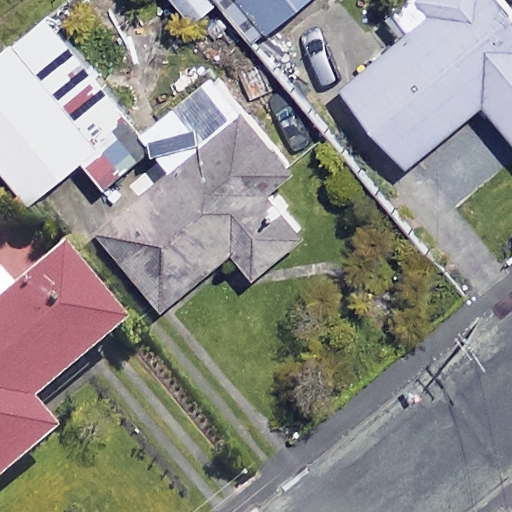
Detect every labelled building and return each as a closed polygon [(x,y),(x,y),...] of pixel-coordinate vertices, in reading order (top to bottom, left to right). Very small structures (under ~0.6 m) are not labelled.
[(185,0),(200,17),(221,0),(255,40),(302,0),(185,0)] [(511,19),(496,0),(410,0),(397,11),(412,29),(340,89),(402,164),(479,100),(511,139),(511,19)] [(42,9),(0,45),(0,163),(27,196),(76,154),(100,182),(136,152),(111,123),(128,109),(42,9)] [(284,166),(205,67),(137,121),(163,154),(88,213),(158,301),(229,244),(249,269),(297,230),(261,185),(284,166)] [(111,332),(51,261),(17,290),(0,268),(0,475),(43,439),(19,410),(111,332)]
